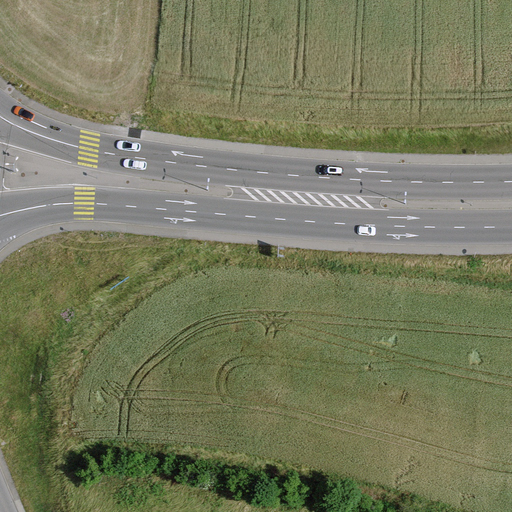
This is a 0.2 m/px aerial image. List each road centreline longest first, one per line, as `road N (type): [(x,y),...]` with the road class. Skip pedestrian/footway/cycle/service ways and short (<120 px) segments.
road 1 (secondary): [(511,181),(220,170),(109,155),(0,127)]
road 2 (secondary): [(0,203),(84,199),(511,226)]
